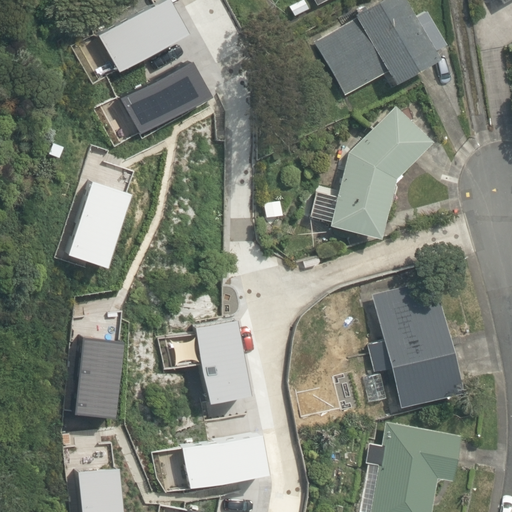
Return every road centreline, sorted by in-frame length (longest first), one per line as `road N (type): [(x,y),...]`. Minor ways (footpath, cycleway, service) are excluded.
road 1 (residential): [(508,217),(256,294)]
road 2 (residential): [(256,294),(290,488)]
road 3 (residential): [(457,0),(480,119),(505,190)]
